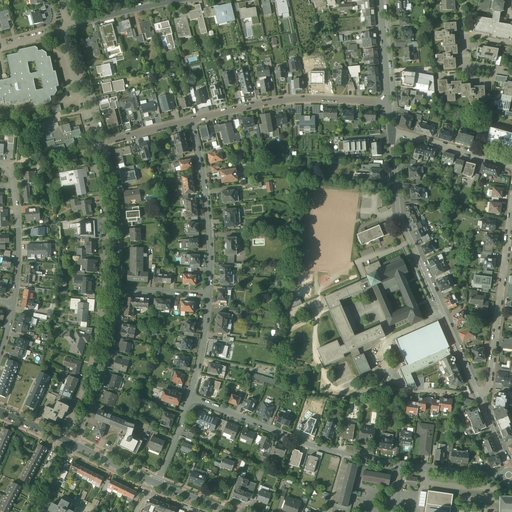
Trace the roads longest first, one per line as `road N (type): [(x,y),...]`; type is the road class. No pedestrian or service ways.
road 1 (residential): [(508,475),(343,453),(191,397)]
road 2 (residential): [(99,144),(93,146),(105,216),(104,305),(89,374),(62,439)]
road 3 (tertiary): [(479,396),(399,211),(391,132)]
road 4 (residential): [(388,102),(283,100),(190,120)]
road 5 (residential): [(511,211),(491,375),(479,396)]
road 6 (residential): [(190,120),(205,191),(208,294)]
road 7 (residential): [(74,444),(105,357),(117,288)]
road 8 (residential): [(117,288),(104,142)]
road 9 (residential): [(13,304),(16,202),(10,171),(0,164)]
road 10 (residential): [(99,144),(90,89),(72,73),(62,29)]
road 11 (residential): [(391,132),(511,165)]
road 12 (residential): [(182,0),(62,29)]
